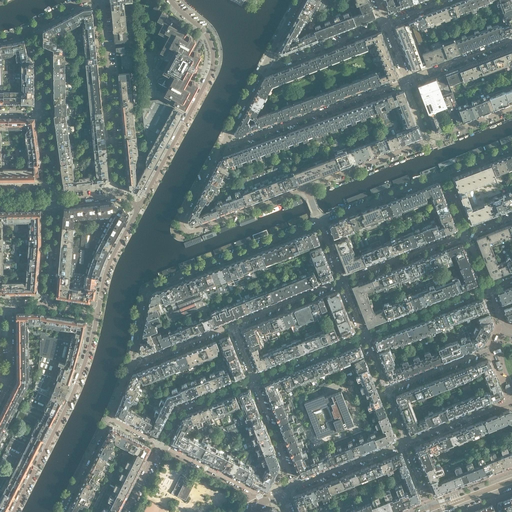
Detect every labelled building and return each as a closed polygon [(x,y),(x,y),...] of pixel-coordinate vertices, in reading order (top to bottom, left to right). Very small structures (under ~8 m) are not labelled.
[(124,8),(122,0),(118,0),(117,0),(111,0),(112,9),(124,8)] [(319,0),(305,0),(303,5),(318,13),(322,8),(325,3),(323,2),(319,0)] [(375,18),(368,0),(358,4),(362,13),(352,17),(355,25),(375,18)] [(404,7),(401,0),(396,0),(397,0),(398,5),(395,6),(397,10),(404,7)] [(469,8),(465,0),(463,0),(461,1),(465,13),(468,12),(467,9),(469,8)] [(475,9),(471,0),(465,0),(469,8),(472,7),(473,10),(475,9)] [(511,2),(511,0),(505,0),(497,3),(496,4),(497,6),(499,5),(503,16),(499,18),(495,19),(498,25),(498,26),(502,37),(506,35),(511,33),(511,2)] [(465,13),(461,1),(456,3),(460,12),(462,11),(463,13),(465,13)] [(460,12),(456,3),(451,5),(456,16),(459,15),(458,12),(460,12)] [(397,10),(395,6),(395,4),(387,7),(389,13),(397,10)] [(303,5),(297,16),(305,20),(309,23),(314,18),(315,18),(318,13),(303,5)] [(456,16),(451,5),(447,6),(450,15),(453,14),(454,17),(456,16)] [(450,15),(447,6),(442,8),(446,20),(449,19),(448,16),(450,15)] [(125,20),(124,8),(112,9),(113,21),(125,20)] [(446,20),(442,8),(437,10),(441,19),(443,18),(444,21),(446,20)] [(88,13),(92,13),(92,9),(83,10),(78,13),(81,18),(85,16),(87,15),(87,14),(88,14),(88,13)] [(441,19),(437,10),(433,12),(437,24),(439,23),(438,20),(441,19)] [(186,82),(201,55),(199,54),(196,53),(194,52),(193,55),(189,52),(195,40),(194,39),(191,38),(190,37),(190,38),(189,37),(187,39),(183,37),(187,30),(186,29),(182,27),(181,26),(180,29),(175,27),(178,22),(176,22),(176,21),(173,20),(171,19),(170,21),(166,19),(168,15),(167,14),(163,12),(162,11),(157,20),(158,21),(162,23),(163,23),(158,32),(159,33),(163,35),(164,36),(166,33),(169,34),(160,51),(161,52),(159,55),(163,57),(165,54),(166,54),(163,60),(168,62),(162,72),(164,73),(165,74),(163,77),(159,79),(156,83),(158,88),(166,92),(164,94),(165,95),(165,96),(168,97),(169,97),(170,97),(171,95),(175,98),(173,102),(185,109),(198,85),(197,84),(194,82),(192,81),(191,84),(186,82)] [(355,25),(352,17),(351,14),(350,12),(345,13),(351,27),(355,25)] [(437,24),(433,12),(428,14),(431,23),(434,22),(435,24),(437,24)] [(82,20),(81,18),(78,13),(73,15),(77,24),(80,23),(80,22),(80,21),(82,20)] [(93,20),(92,13),(88,13),(88,14),(87,14),(87,15),(85,16),(81,18),(82,20),(83,20),(84,21),(93,20)] [(351,27),(345,13),(343,14),(345,19),(342,20),(346,29),(351,27)] [(431,23),(428,14),(423,15),(427,24),(429,23),(430,26),(432,25),(431,23)] [(77,24),(73,15),(67,18),(72,27),(77,24)] [(431,36),(427,24),(423,15),(418,17),(423,29),(426,38),(431,36)] [(303,23),(305,20),(297,16),(294,22),(302,26),(304,23),(303,23)] [(346,29),(342,20),(340,21),(338,16),(336,17),(336,19),(341,31),(346,29)] [(423,29),(418,17),(414,19),(417,28),(419,27),(420,30),(423,29)] [(72,27),(67,18),(62,21),(67,30),(72,27)] [(341,31),(336,19),(334,19),(335,23),(333,24),(336,33),(341,31)] [(405,27),(408,26),(412,25),(413,28),(412,28),(418,43),(422,41),(418,29),(417,28),(414,19),(411,20),(409,21),(410,21),(407,22),(404,23),(394,26),(411,70),(413,71),(421,68),(420,66),(405,27)] [(126,31),(125,20),(113,21),(114,32),(126,31)] [(67,30),(62,21),(57,24),(62,33),(67,30)] [(336,33),(333,24),(330,25),(329,21),(327,22),(332,35),(336,33)] [(301,29),(302,26),(294,22),(291,28),(298,31),(299,32),(300,28),(301,29)] [(332,35),(327,22),(324,23),(326,26),(323,27),(327,37),(332,35)] [(62,33),(57,24),(51,27),(56,35),(58,35),(62,33)] [(327,37),(323,27),(321,28),(320,25),(317,26),(322,39),(327,37)] [(497,39),(493,27),(491,28),(490,25),(486,27),(487,29),(485,30),(489,42),(494,40),(497,39)] [(502,37),(498,26),(498,25),(493,27),(497,39),(502,37)] [(322,39),(317,26),(315,27),(316,30),(314,31),(314,32),(317,40),(322,39)] [(56,35),(51,27),(43,31),(43,32),(43,36),(54,36),(56,35)] [(296,35),(298,31),(291,28),(288,33),(296,38),(299,36),(296,35)] [(485,43),(480,32),(478,32),(478,30),(473,32),(474,34),(472,35),(476,46),(485,43)] [(489,42),(485,30),(480,32),(485,43),(489,42)] [(128,41),(127,31),(126,31),(114,32),(115,43),(128,41)] [(317,40),(314,32),(311,33),(310,32),(308,33),(312,43),(317,40)] [(383,37),(381,32),(372,35),(373,38),(374,40),(383,37)] [(294,40),(296,38),(288,33),(284,41),(290,44),(290,43),(290,42),(292,39),(294,40)] [(312,43),(308,33),(306,34),(306,35),(302,36),(303,37),(306,45),(312,43)] [(371,39),(373,38),(372,35),(364,38),(366,43),(372,41),(371,39)] [(472,48),(468,36),(466,37),(465,35),(461,36),(462,39),(460,39),(464,51),(472,48)] [(476,46),(472,35),(468,36),(472,48),(476,46)] [(306,45),(303,37),(299,38),(299,36),(296,38),(300,47),(306,45)] [(375,46),(385,42),(383,37),(374,40),(373,41),(372,42),(370,43),(371,47),(375,46)] [(300,47),(296,38),(294,40),(295,42),(291,44),(290,43),(290,44),(292,50),(300,47)] [(369,52),(366,43),(364,38),(354,42),(358,51),(360,56),(369,52)] [(464,51),(460,39),(455,41),(453,42),(452,40),(448,41),(449,44),(443,46),(447,58),(452,56),(454,55),(460,53),(464,51)] [(25,47),(24,41),(12,43),(13,50),(25,48),(25,47)] [(292,50),(290,44),(284,41),(279,50),(282,54),(292,50)] [(358,51),(354,42),(349,45),(352,54),(358,51)] [(386,47),(385,42),(375,46),(377,50),(386,47)] [(135,69),(133,48),(127,49),(126,45),(123,46),(116,47),(116,54),(120,54),(122,70),(135,69)] [(352,54),(349,45),(343,47),(346,56),(352,54)] [(447,58),(443,46),(423,54),(426,63),(427,63),(427,65),(447,58)] [(346,56),(343,47),(337,49),(341,58),(346,56)] [(388,52),(386,47),(377,50),(379,55),(388,52)] [(25,49),(25,48),(13,50),(14,52),(16,52),(17,56),(27,54),(27,53),(26,52),(26,51),(26,50),(26,49),(25,49)] [(341,58),(337,49),(331,52),(335,61),(341,58)] [(511,69),(507,59),(511,57),(511,49),(459,69),(459,70),(459,69),(463,79),(482,72),(483,75),(504,67),(505,70),(510,68),(510,69),(511,69)] [(335,61),(331,52),(326,54),(329,63),(335,61)] [(390,56),(388,52),(379,55),(381,60),(390,56)] [(329,63),(326,54),(320,56),(323,65),(329,63)] [(323,65),(320,56),(308,60),(308,61),(312,70),(323,65)] [(392,61),(390,56),(381,60),(382,65),(392,61)] [(34,67),(33,61),(31,59),(22,60),(23,67),(34,67)] [(312,70),(308,61),(302,63),(306,72),(312,70)] [(394,66),(392,61),(382,65),(384,70),(394,66)] [(306,72),(302,63),(297,65),(300,74),(306,72)] [(300,74),(297,65),(291,67),(294,76),(300,74)] [(396,71),(394,66),(384,70),(386,75),(387,75),(387,74),(396,71)] [(294,76),(291,67),(285,70),(289,79),(294,76)] [(289,79),(285,70),(279,72),(283,81),(289,79)] [(461,80),(458,70),(445,74),(449,84),(454,82),(454,84),(457,83),(457,81),(461,80)] [(398,76),(396,71),(387,74),(387,75),(388,77),(389,80),(398,76)] [(283,81),(279,72),(274,74),(277,83),(283,81)] [(381,83),(379,78),(377,73),(368,77),(371,86),(381,83)] [(277,83),(274,74),(273,74),(267,76),(269,80),(269,83),(271,86),(277,83)] [(458,107),(455,100),(454,97),(451,89),(449,84),(445,74),(417,85),(426,107),(435,132),(440,130),(443,128),(439,118),(436,120),(433,111),(446,106),(448,112),(458,108),(458,107)] [(271,86),(269,83),(269,80),(267,76),(264,77),(261,84),(269,89),(271,86)] [(371,86),(368,77),(362,79),(365,88),(371,86)] [(365,88),(362,79),(356,81),(359,90),(365,88)] [(359,90),(356,81),(350,83),(353,92),(359,90)] [(353,92),(350,83),(344,85),(348,95),(353,92)] [(267,94),(269,89),(261,84),(258,90),(267,94)] [(348,95),(344,85),(338,88),(342,97),(348,95)] [(342,97),(338,88),(332,90),(336,99),(342,97)] [(509,103),(504,89),(500,90),(505,104),(509,103)] [(259,108),(267,94),(258,90),(255,95),(253,98),(250,104),(259,108)] [(336,99),(332,90),(321,94),(324,103),(324,104),(336,99)] [(505,104),(500,90),(496,92),(502,106),(505,104)] [(408,103),(403,91),(395,94),(395,95),(393,96),(396,104),(397,107),(408,103)] [(502,106),(496,92),(488,95),(494,109),(502,106)] [(324,103),(321,94),(315,96),(318,105),(324,103)] [(396,104),(393,96),(392,95),(386,97),(390,106),(396,104)] [(494,109),(488,95),(486,95),(487,98),(486,99),(490,110),(494,109)] [(318,105),(315,96),(309,98),(313,107),(318,105)] [(490,110),(486,99),(485,96),(477,99),(478,102),(482,113),(490,110)] [(388,110),(387,108),(390,106),(386,97),(379,99),(389,123),(391,122),(394,120),(392,115),(388,116),(386,111),(388,110)] [(313,107),(309,98),(298,103),(301,112),(313,108),(313,107)] [(166,146),(183,112),(159,99),(141,101),(141,102),(142,104),(142,106),(143,115),(143,117),(143,119),(144,127),(144,129),(144,131),(144,136),(145,138),(146,148),(150,150),(151,149),(151,150),(156,141),(166,146)] [(389,123),(379,99),(373,102),(377,111),(378,111),(383,125),(386,123),(389,123)] [(478,102),(476,103),(475,100),(473,101),(479,115),(482,113),(478,102)] [(479,115),(473,101),(471,101),(472,104),(470,105),(475,116),(479,115)] [(377,111),(373,102),(368,103),(373,116),(375,115),(374,112),(377,111)] [(301,112),(298,103),(292,105),(295,114),(301,112)] [(373,116),(368,103),(364,105),(367,115),(370,114),(371,117),(373,116)] [(410,108),(408,103),(397,107),(399,112),(410,108)] [(475,116),(470,105),(468,106),(467,103),(465,104),(471,118),(475,116)] [(256,114),(259,108),(250,104),(248,109),(256,114)] [(465,104),(458,107),(458,108),(462,118),(463,121),(471,118),(465,104)] [(295,114),(292,105),(286,107),(289,116),(295,114)] [(367,115),(364,105),(359,107),(363,120),(366,119),(365,116),(367,115)] [(289,116),(286,107),(274,111),(278,120),(278,121),(290,116),(289,116)] [(363,120),(359,107),(354,109),(357,118),(360,117),(361,120),(363,120)] [(412,113),(410,108),(399,112),(401,117),(412,113)] [(462,118),(458,108),(448,112),(450,116),(451,118),(453,117),(455,118),(457,123),(463,121),(462,118)] [(255,116),(256,114),(248,109),(247,109),(245,112),(246,112),(243,118),(248,121),(250,117),(252,118),(252,117),(255,116)] [(357,118),(354,109),(349,110),(354,123),(356,122),(355,119),(357,118)] [(354,123),(349,110),(344,112),(348,122),(350,121),(351,124),(354,123)] [(278,120),(274,111),(269,113),(272,122),(278,120)] [(348,122),(344,112),(340,114),(344,127),(347,126),(346,123),(348,122)] [(65,118),(65,115),(65,113),(54,113),(54,115),(54,117),(55,121),(65,120),(65,118)] [(272,122),(269,113),(263,115),(266,124),(272,122)] [(414,118),(412,113),(401,117),(402,122),(414,118)] [(344,127),(340,114),(335,116),(338,125),(341,124),(342,127),(344,127)] [(266,124),(263,115),(257,117),(257,118),(260,127),(266,124)] [(260,127),(257,118),(257,117),(255,116),(252,117),(252,118),(254,119),(255,122),(250,124),(252,130),(260,127)] [(338,125),(335,116),(330,117),(335,130),(337,129),(336,126),(338,125)] [(335,130),(330,117),(325,119),(329,129),(331,128),(332,131),(335,130)] [(36,129),(34,119),(34,118),(30,118),(27,118),(28,128),(26,128),(27,130),(36,129)] [(252,130),(250,124),(248,121),(243,118),(239,124),(245,127),(246,132),(252,130)] [(416,123),(414,118),(402,122),(405,128),(405,127),(412,125),(416,123)] [(329,129),(325,119),(320,121),(325,134),(327,133),(326,130),(329,129)] [(405,143),(400,129),(396,120),(394,120),(391,122),(400,145),(405,143)] [(325,134),(320,121),(316,123),(319,132),(322,131),(323,135),(325,134)] [(391,122),(389,123),(386,123),(395,147),(400,145),(391,122)] [(321,144),(317,133),(319,132),(316,123),(311,125),(315,137),(319,149),(324,147),(323,144),(321,144)] [(395,147),(386,123),(383,125),(381,125),(382,128),(386,137),(390,149),(395,147)] [(421,136),(416,123),(412,125),(413,128),(412,129),(416,139),(420,137),(421,136)] [(245,127),(239,124),(234,134),(236,136),(247,132),(246,132),(245,127)] [(315,137),(311,125),(306,126),(310,136),(312,135),(313,138),(315,137)] [(310,136),(306,126),(301,128),(306,141),(308,140),(307,137),(310,136)] [(410,141),(406,131),(405,127),(405,128),(400,129),(405,143),(410,141)] [(306,141),(301,128),(296,130),(300,139),(302,139),(303,142),(306,141)] [(416,139),(412,129),(406,131),(410,141),(416,139)] [(300,139),(296,130),(292,132),(296,144),(299,143),(298,140),(300,139)] [(296,144),(292,132),(287,133),(290,143),(293,142),(294,145),(296,144)] [(290,143),(287,133),(282,135),(287,148),(289,147),(288,144),(290,143)] [(511,140),(511,134),(499,139),(501,145),(511,140)] [(287,148),(282,135),(277,137),(281,146),(283,146),(284,149),(287,148)] [(135,143),(135,139),(145,138),(144,136),(135,137),(125,138),(125,144),(135,143)] [(281,146),(277,137),(273,139),(277,151),(280,150),(279,147),(281,146)] [(390,149),(386,137),(381,139),(385,151),(390,149)] [(277,151),(273,139),(268,140),(272,150),(274,149),(275,152),(277,151)] [(385,151),(381,139),(376,140),(381,153),(385,151)] [(272,150),(268,140),(263,142),(268,155),(270,154),(269,151),(272,150)] [(381,153),(376,140),(371,142),(376,155),(381,153)] [(159,157),(166,146),(156,141),(151,150),(151,149),(150,150),(149,152),(159,157)] [(351,164),(346,152),(345,148),(343,149),(340,141),(337,143),(340,150),(346,166),(351,164)] [(483,147),(485,151),(499,145),(497,141),(483,147)] [(268,155),(263,142),(259,144),(262,153),(265,152),(266,155),(268,155)] [(376,155),(371,142),(366,144),(371,157),(376,155)] [(346,166),(340,150),(337,143),(335,143),(338,151),(334,152),(335,156),(340,168),(346,166)] [(262,153),(259,144),(254,145),(259,158),(261,157),(260,154),(262,153)] [(371,157),(366,144),(361,146),(366,158),(371,157)] [(259,158),(254,145),(249,147),(253,157),(255,156),(256,159),(259,158)] [(366,158),(361,146),(356,148),(361,160),(366,158)] [(467,152),(469,157),(483,151),(481,146),(467,152)] [(253,157),(249,147),(245,149),(249,161),(252,161),(250,158),(253,157)] [(361,160),(356,148),(351,150),(356,162),(361,160)] [(249,161),(245,149),(240,151),(243,160),(246,159),(247,162),(249,161)] [(356,162),(351,150),(346,152),(351,164),(356,162)] [(243,160),(240,151),(235,152),(240,165),(242,164),(241,161),(243,160)] [(153,168),(159,157),(149,152),(148,154),(149,154),(146,160),(146,162),(146,163),(146,165),(147,165),(153,168)] [(240,165),(235,152),(231,154),(234,164),(236,163),(238,166),(240,165)] [(234,164),(231,154),(226,156),(229,163),(229,165),(231,165),(232,167),(235,166),(234,164)] [(229,163),(226,156),(221,158),(218,163),(225,166),(226,164),(229,163)] [(340,168),(335,156),(328,159),(330,164),(328,165),(330,172),(340,168)] [(330,172),(328,165),(330,164),(328,159),(327,157),(300,168),(301,170),(303,175),(305,174),(307,181),(318,177),(318,176),(320,175),(320,176),(330,172)] [(439,166),(439,167),(440,167),(441,167),(454,162),(455,162),(456,161),(457,160),(457,159),(456,159),(456,158),(455,158),(454,158),(453,158),(453,159),(440,164),(439,164),(439,165),(439,166)] [(508,168),(504,158),(499,159),(503,170),(508,168)] [(503,170),(499,159),(494,161),(499,172),(503,170)] [(499,172),(494,161),(490,163),(494,174),(499,172)] [(135,166),(135,162),(127,162),(128,170),(135,170),(135,167),(135,166)] [(38,179),(38,170),(40,170),(40,166),(40,165),(34,165),(34,169),(27,169),(27,168),(21,168),(21,166),(19,166),(19,163),(11,163),(11,166),(9,166),(9,169),(3,169),(3,170),(0,169),(0,180),(34,181),(35,181),(35,180),(38,180),(38,179)] [(227,168),(225,166),(218,163),(216,167),(227,174),(229,172),(226,170),(227,168)] [(502,196),(501,192),(494,174),(490,163),(452,177),(470,224),(492,215),(489,207),(491,206),(489,201),(494,199),(493,197),(497,195),(498,198),(502,196)] [(285,176),(282,167),(281,164),(278,165),(279,169),(275,171),(278,178),(282,190),(290,187),(285,176)] [(149,176),(153,168),(147,165),(143,173),(149,176)] [(419,174),(419,175),(420,176),(421,176),(434,171),(435,170),(436,169),(437,168),(437,167),(436,167),(435,166),(434,166),(434,167),(433,167),(432,167),(420,172),(419,173),(419,174)] [(227,174),(216,167),(213,171),(222,176),(223,174),(226,176),(227,174)] [(136,177),(135,170),(128,170),(129,180),(135,180),(136,180),(136,177)] [(270,181),(267,174),(265,170),(263,171),(264,174),(263,174),(263,175),(267,185),(271,195),(274,193),(270,181)] [(307,181),(305,174),(303,175),(301,170),(293,173),(298,184),(307,181)] [(221,179),(222,176),(213,171),(211,176),(223,182),(224,180),(221,179)] [(144,186),(149,176),(143,173),(141,176),(140,176),(139,179),(136,177),(136,180),(135,180),(136,181),(137,182),(137,183),(144,186)] [(294,186),(290,175),(288,176),(287,175),(285,176),(290,187),(294,186)] [(410,179),(408,175),(392,181),(394,186),(410,179)] [(223,182),(211,176),(208,181),(209,181),(217,185),(219,183),(221,185),(223,182)] [(85,186),(84,178),(79,179),(79,180),(77,180),(77,181),(77,187),(85,186)] [(140,193),(144,186),(137,183),(137,182),(136,181),(135,180),(129,180),(130,190),(137,194),(140,193)] [(279,192),(274,181),(273,182),(272,180),(270,181),(274,193),(279,192)] [(216,188),(217,185),(209,181),(206,185),(218,191),(219,189),(216,188)] [(431,193),(441,189),(441,188),(440,187),(439,184),(438,183),(437,183),(435,184),(434,184),(434,185),(433,185),(431,186),(429,187),(428,187),(422,189),(425,196),(431,194),(431,193)] [(271,195),(267,185),(265,185),(264,184),(262,184),(267,196),(271,195)] [(388,184),(371,191),(371,192),(371,193),(371,194),(372,194),(372,195),(390,188),(388,184)] [(218,191),(206,185),(204,190),(212,194),(214,192),(216,194),(218,191)] [(263,198),(259,188),(257,188),(256,187),(254,187),(259,200),(263,198)] [(425,196),(422,189),(418,191),(422,201),(426,199),(425,196)] [(443,194),(441,189),(431,193),(431,194),(433,198),(443,194)] [(511,196),(511,194),(510,192),(509,189),(501,192),(502,196),(508,210),(511,208),(511,196)] [(214,195),(212,194),(204,190),(201,194),(210,199),(211,197),(213,198),(214,195)] [(247,204),(243,194),(241,190),(237,191),(242,206),(247,204)] [(255,201),(251,191),(249,191),(248,190),(246,191),(251,203),(255,201)] [(242,206),(237,191),(234,192),(236,197),(232,199),(230,194),(228,195),(228,197),(233,209),(242,206)] [(422,201),(418,191),(413,193),(417,203),(422,201)] [(346,199),(348,203),(367,196),(366,192),(346,199)] [(417,203),(413,193),(408,195),(412,205),(417,203)] [(208,203),(210,199),(201,194),(197,201),(203,204),(205,201),(208,203)] [(445,199),(444,197),(443,194),(433,198),(432,198),(434,203),(445,199)] [(412,205),(408,195),(403,196),(407,207),(412,205)] [(508,210),(502,196),(498,198),(497,195),(493,197),(494,199),(489,201),(491,206),(489,207),(492,215),(492,216),(508,210)] [(407,207),(403,196),(399,198),(403,208),(406,207),(406,209),(403,210),(406,217),(411,215),(407,207)] [(233,209),(228,197),(226,198),(227,201),(225,201),(228,211),(233,209)] [(403,208),(399,198),(394,200),(399,213),(401,212),(400,209),(403,208)] [(224,213),(219,201),(217,201),(216,199),(214,202),(215,205),(219,215),(224,213)] [(304,204),(302,199),(283,207),(285,211),(304,204)] [(447,204),(445,199),(434,203),(436,208),(447,204)] [(228,211),(225,201),(222,202),(221,200),(219,201),(224,213),(228,211)] [(399,213),(394,200),(389,202),(393,212),(395,211),(396,214),(399,213)] [(199,213),(203,204),(197,201),(193,209),(194,209),(197,214),(199,213)] [(393,212),(389,202),(384,204),(389,217),(392,216),(391,213),(393,212)] [(129,213),(128,212),(112,203),(111,203),(111,204),(110,204),(111,214),(110,215),(124,223),(125,220),(126,218),(129,213)] [(102,232),(105,226),(110,215),(111,214),(110,204),(98,205),(99,216),(100,225),(98,229),(102,232)] [(389,217),(384,204),(379,206),(383,216),(386,215),(387,218),(389,217)] [(436,213),(437,213),(449,208),(448,206),(447,206),(447,204),(436,208),(433,209),(433,211),(435,210),(436,213)] [(219,215),(215,205),(212,207),(213,210),(209,212),(212,218),(219,215)] [(374,219),(383,215),(379,206),(349,218),(353,229),(364,225),(366,228),(376,224),(374,219)] [(276,208),(260,214),(259,214),(258,215),(258,216),(258,217),(259,218),(260,218),(261,218),(277,212),(278,211),(279,211),(279,210),(280,210),(280,209),(281,209),(282,208),(281,208),(280,207),(279,207),(278,207),(277,207),(277,208),(276,208)] [(450,213),(449,208),(437,213),(439,218),(445,215),(450,213)] [(202,219),(199,216),(197,214),(194,209),(193,209),(190,214),(198,223),(203,221),(202,219)] [(41,219),(40,210),(32,210),(32,221),(32,222),(34,222),(34,220),(36,220),(36,219),(41,219)] [(212,218),(209,212),(199,216),(202,219),(203,221),(212,218)] [(452,218),(450,213),(445,215),(439,218),(441,222),(442,222),(452,218)] [(198,223),(190,214),(188,218),(188,221),(191,225),(194,225),(198,223)] [(307,214),(287,221),(289,226),(309,219),(307,214)] [(118,233),(124,223),(110,215),(105,226),(118,233)] [(256,221),(254,216),(239,222),(241,227),(256,221)] [(354,230),(353,229),(349,218),(334,223),(340,239),(347,236),(348,236),(346,233),(350,232),(350,231),(354,230)] [(454,222),(452,218),(442,222),(443,226),(444,227),(454,222)] [(41,227),(41,219),(36,219),(36,220),(34,220),(34,222),(32,222),(31,223),(31,227),(41,227)] [(456,228),(454,222),(444,227),(443,226),(443,227),(446,234),(456,230),(456,228)] [(237,227),(236,223),(219,230),(221,233),(237,227)] [(269,229),(271,233),(288,227),(286,223),(269,229)] [(340,239),(334,223),(330,225),(329,227),(332,234),(333,236),(335,241),(340,239)] [(440,236),(437,229),(437,227),(436,225),(431,226),(435,237),(440,236)] [(511,235),(511,234),(509,226),(508,226),(508,225),(495,231),(499,241),(511,235)] [(112,244),(118,233),(105,226),(102,232),(99,237),(112,244)] [(435,237),(431,226),(427,228),(431,239),(435,237)] [(446,234),(443,227),(439,228),(438,226),(437,227),(437,229),(440,236),(446,234)] [(88,261),(93,249),(96,243),(92,241),(98,229),(80,228),(78,246),(80,247),(80,253),(79,259),(78,275),(83,276),(88,261)] [(426,241),(422,230),(419,231),(418,228),(416,229),(421,243),(426,241)] [(431,239),(427,228),(422,230),(426,241),(431,239)] [(421,243),(416,229),(412,231),(413,232),(417,244),(421,243)] [(268,234),(266,230),(252,235),(254,240),(268,234)] [(217,236),(215,231),(201,236),(203,241),(217,236)] [(321,246),(315,232),(314,231),(310,233),(309,233),(313,244),(315,248),(321,246)] [(499,241),(495,231),(476,238),(481,251),(490,248),(489,246),(495,243),(499,241)] [(417,244),(413,232),(407,234),(412,246),(417,244)] [(313,244),(309,233),(307,234),(304,235),(308,246),(313,244)] [(379,239),(377,233),(367,237),(369,243),(379,239)] [(412,246),(407,234),(402,236),(407,248),(412,246)] [(308,246),(304,235),(303,235),(301,236),(299,237),(303,248),(308,246)] [(347,236),(340,239),(335,241),(340,254),(352,250),(347,236)] [(407,248),(402,236),(396,238),(401,251),(407,248)] [(109,249),(112,244),(99,237),(96,243),(93,249),(107,255),(107,254),(108,252),(109,249)] [(203,242),(201,237),(183,243),(185,248),(203,242)] [(234,243),(236,247),(251,241),(249,237),(234,243)] [(304,250),(303,248),(299,237),(297,238),(294,239),(299,251),(304,250)] [(401,251),(396,238),(391,240),(392,242),(396,253),(401,251)] [(303,262),(299,251),(294,239),(288,241),(295,257),(297,264),(298,263),(300,267),(302,266),(301,262),(303,262)] [(295,257),(288,241),(277,245),(283,262),(286,268),(284,269),(284,271),(289,269),(289,267),(291,266),(289,260),(295,257)] [(386,256),(382,245),(380,241),(370,244),(371,247),(376,260),(386,256)] [(396,253),(392,242),(387,243),(391,254),(396,253)] [(233,248),(231,243),(213,250),(215,255),(233,248)] [(391,254),(387,243),(382,245),(386,256),(391,254)] [(453,253),(464,249),(462,244),(461,244),(447,249),(449,255),(450,255),(453,253)] [(72,264),(72,258),(70,258),(70,252),(71,246),(61,245),(58,276),(68,277),(73,277),(74,264),(72,264)] [(283,262),(277,245),(271,248),(278,264),(283,262)] [(323,251),(321,246),(315,248),(309,251),(311,256),(323,251)] [(371,247),(366,249),(371,262),(376,260),(371,247)] [(497,261),(491,247),(490,248),(481,251),(486,265),(495,262),(497,261)] [(278,264),(271,248),(266,250),(272,266),(273,269),(276,268),(274,265),(278,264)] [(103,263),(106,257),(107,255),(93,249),(88,261),(102,266),(103,263)] [(371,262),(366,249),(361,251),(362,253),(361,253),(362,254),(366,264),(371,262)] [(453,263),(450,255),(449,255),(447,249),(443,250),(448,264),(453,263)] [(466,254),(464,249),(453,253),(455,258),(466,254)] [(272,266),(266,250),(260,252),(265,263),(267,268),(272,266)] [(366,264),(362,254),(354,258),(353,257),(354,257),(351,250),(352,250),(340,254),(345,268),(347,272),(350,271),(366,265),(366,264)] [(448,264),(443,250),(439,252),(443,263),(446,262),(447,265),(448,264)] [(324,256),(323,251),(311,256),(313,261),(324,256)] [(212,256),(210,252),(197,257),(199,261),(212,256)] [(265,263),(260,252),(255,254),(259,265),(265,263)] [(443,263),(439,252),(434,254),(438,265),(443,263)] [(259,265),(255,254),(249,256),(257,276),(260,275),(257,266),(259,265)] [(438,265),(434,254),(429,256),(433,267),(438,265)] [(468,259),(466,254),(455,258),(457,263),(468,259)] [(257,276),(249,256),(243,258),(251,278),(257,276)] [(326,261),(324,256),(313,261),(315,266),(326,261)] [(433,267),(429,256),(425,258),(430,271),(432,271),(431,268),(433,267)] [(194,258),(178,264),(179,268),(195,262),(194,258)] [(251,278),(243,258),(238,260),(246,281),(251,278)] [(431,275),(430,271),(425,258),(420,259),(425,270),(428,279),(432,278),(431,275)] [(425,270),(420,259),(415,261),(419,273),(425,270)] [(468,259),(457,263),(459,268),(470,263),(468,259)] [(246,281),(238,260),(232,263),(240,283),(246,281)] [(510,271),(506,260),(496,264),(495,262),(486,265),(491,278),(510,271)] [(100,272),(101,269),(102,266),(88,261),(83,276),(86,276),(97,277),(99,277),(100,272)] [(328,266),(326,261),(315,266),(317,271),(328,266)] [(419,273),(415,261),(411,263),(415,274),(419,273)] [(240,283),(232,263),(227,265),(233,282),(235,285),(240,283)] [(415,274),(411,263),(406,265),(412,279),(414,278),(413,275),(415,274)] [(472,268),(470,263),(459,268),(461,272),(472,268)] [(158,272),(159,276),(177,269),(176,265),(158,272)] [(233,282),(227,265),(221,267),(229,286),(232,285),(231,282),(233,282)] [(412,279),(406,265),(402,266),(406,278),(409,277),(410,279),(412,279)] [(330,271),(328,266),(317,271),(318,276),(330,271)] [(406,278),(402,266),(398,268),(402,279),(406,278)] [(229,286),(221,267),(216,269),(223,288),(229,286)] [(402,279),(398,268),(393,270),(399,284),(401,283),(400,280),(402,279)] [(473,273),(472,268),(461,272),(463,277),(473,273)] [(223,288),(216,269),(210,271),(219,294),(220,294),(225,292),(223,288)] [(399,284),(393,270),(389,272),(393,283),(395,282),(397,284),(399,284)] [(219,294),(210,271),(205,273),(211,290),(205,292),(208,299),(210,298),(214,296),(218,295),(219,294)] [(331,278),(332,276),(330,271),(318,276),(316,277),(318,283),(331,278)] [(316,277),(314,274),(314,272),(308,274),(313,285),(318,283),(316,277)] [(396,289),(393,283),(389,272),(384,273),(389,284),(391,291),(396,289)] [(211,290),(205,273),(199,275),(205,292),(211,290)] [(389,284),(384,273),(380,275),(385,289),(387,292),(389,291),(387,285),(389,284)] [(475,278),(473,273),(463,277),(465,282),(475,278)] [(313,285),(308,274),(306,275),(305,274),(303,275),(308,287),(313,285)] [(208,299),(199,275),(193,277),(200,294),(202,301),(206,299),(208,299)] [(308,287),(303,275),(301,276),(301,277),(299,278),(303,289),(308,287)] [(385,289),(380,275),(376,277),(380,288),(382,287),(383,290),(385,289)] [(463,290),(460,284),(461,284),(459,278),(456,279),(455,276),(453,277),(459,291),(463,290)] [(195,303),(202,301),(200,294),(193,277),(171,286),(179,307),(165,312),(170,325),(199,313),(195,303)] [(380,288),(376,277),(372,278),(376,289),(380,288)] [(459,291),(453,277),(451,278),(452,281),(450,281),(455,293),(459,291)] [(303,289),(299,278),(296,279),(296,278),(293,279),(298,291),(303,289)] [(367,293),(367,291),(375,289),(375,288),(376,290),(376,289),(372,278),(371,278),(363,282),(355,285),(352,286),(353,287),(358,301),(360,306),(370,302),(366,293),(367,293)] [(476,284),(477,283),(475,278),(465,282),(461,284),(460,284),(463,290),(469,287),(476,284)] [(298,291),(293,279),(291,280),(292,281),(289,282),(293,293),(298,291)] [(455,293),(450,281),(446,283),(450,295),(455,293)] [(293,293),(289,282),(286,283),(286,282),(284,283),(289,295),(293,293)] [(289,295),(284,283),(281,284),(282,285),(279,286),(284,297),(289,295)] [(450,295),(446,283),(441,285),(445,296),(450,295)] [(440,298),(436,287),(434,288),(433,285),(431,286),(436,300),(440,298)] [(445,296),(441,285),(436,287),(440,298),(445,296)] [(94,299),(95,294),(96,288),(84,287),(72,286),(72,288),(71,299),(90,302),(90,301),(91,301),(93,299),(93,298),(94,299)] [(165,312),(179,307),(171,286),(159,290),(162,298),(164,302),(165,305),(147,312),(146,317),(146,319),(158,315),(165,312)] [(284,297),(279,286),(277,287),(276,286),(274,287),(279,299),(284,297)] [(436,300),(431,286),(429,287),(430,289),(428,290),(432,301),(436,300)] [(71,299),(72,288),(70,288),(69,289),(68,287),(68,288),(67,289),(57,288),(56,297),(71,299)] [(279,299),(274,287),(272,288),(272,289),(270,290),(274,301),(279,299)] [(511,300),(507,288),(502,290),(506,301),(511,300)] [(162,298),(159,290),(155,292),(154,293),(153,293),(152,294),(151,295),(151,296),(150,297),(150,298),(150,299),(148,305),(158,301),(159,301),(159,299),(162,298)] [(274,301),(270,290),(267,291),(267,290),(264,291),(269,303),(274,301)] [(432,301),(428,290),(423,292),(427,303),(432,301)] [(506,301),(502,290),(498,292),(497,293),(503,309),(511,305),(511,302),(507,303),(506,301)] [(269,303),(264,291),(262,292),(262,293),(260,294),(264,305),(269,303)] [(328,301),(340,296),(339,292),(337,292),(322,298),(324,303),(329,302),(328,301)] [(427,303),(423,292),(418,294),(422,305),(427,303)] [(264,305),(260,294),(257,295),(257,294),(255,295),(260,307),(264,305)] [(417,307),(413,296),(411,297),(410,294),(408,295),(409,298),(413,309),(417,307)] [(422,305),(418,294),(413,296),(417,307),(422,305)] [(260,307),(255,295),(252,296),(253,297),(250,298),(255,309),(260,307)] [(342,301),(340,296),(328,301),(329,302),(330,306),(342,301)] [(413,309),(409,298),(407,298),(406,296),(403,297),(409,310),(413,309)] [(409,310),(403,297),(401,298),(402,300),(400,301),(405,312),(409,310)] [(255,309),(250,298),(248,299),(247,298),(245,299),(250,311),(255,309)] [(327,309),(324,303),(322,298),(317,300),(321,309),(321,310),(322,311),(327,309)] [(489,314),(483,299),(482,298),(478,300),(482,311),(484,317),(489,314)] [(205,312),(208,311),(210,310),(206,299),(202,301),(195,303),(199,313),(201,317),(206,329),(211,327),(207,316),(205,312)] [(250,311),(245,299),(243,300),(243,301),(240,302),(245,313),(250,311)] [(317,300),(311,302),(317,317),(323,315),(322,311),(321,310),(318,311),(318,310),(321,309),(317,300)] [(482,311),(478,300),(473,302),(477,313),(482,311)] [(147,312),(165,305),(164,302),(161,303),(160,304),(158,301),(148,305),(147,312)] [(344,306),(342,301),(330,306),(332,310),(344,306)] [(405,312),(400,301),(396,303),(400,314),(405,312)] [(245,313),(240,302),(238,303),(238,302),(235,303),(240,315),(245,313)] [(318,319),(317,317),(311,302),(307,304),(294,309),(290,310),(290,311),(296,325),(297,327),(302,325),(301,323),(312,318),(313,321),(318,319)] [(387,319),(383,308),(383,309),(375,313),(374,311),(373,311),(370,302),(360,306),(366,322),(368,326),(371,325),(374,324),(387,319)] [(400,314),(396,303),(395,302),(391,303),(391,304),(396,316),(400,314)] [(477,313),(473,302),(468,303),(473,315),(477,313)] [(240,315),(235,303),(233,304),(233,305),(231,306),(235,317),(240,315)] [(392,317),(386,303),(384,304),(385,307),(383,308),(387,319),(392,317)] [(396,316),(391,304),(389,305),(388,303),(386,303),(392,317),(396,316)] [(473,315),(468,303),(464,305),(468,316),(473,315)] [(235,317),(231,306),(231,305),(228,306),(228,305),(225,306),(230,319),(235,317)] [(469,319),(468,316),(464,305),(460,307),(464,318),(466,317),(467,320),(469,319)] [(511,305),(503,309),(505,314),(511,311),(511,305)] [(230,319),(225,306),(223,307),(224,308),(221,309),(226,321),(230,319)] [(346,311),(344,306),(332,310),(333,314),(332,314),(333,317),(346,311)] [(464,318),(460,307),(456,308),(454,309),(459,320),(464,318)] [(226,321),(221,309),(218,310),(218,309),(215,310),(221,323),(226,321)] [(459,320),(454,309),(453,310),(449,311),(454,322),(459,320)] [(216,325),(211,313),(210,310),(208,311),(211,316),(209,317),(208,316),(207,316),(211,327),(216,325)] [(221,323),(215,310),(213,311),(214,312),(211,313),(216,325),(221,323)] [(296,325),(290,311),(286,313),(291,325),(292,327),(296,325)] [(348,317),(346,311),(333,317),(334,319),(335,318),(337,322),(348,317)] [(454,322),(449,311),(445,313),(451,327),(453,326),(452,323),(454,322)] [(28,323),(28,313),(16,313),(16,314),(16,319),(16,320),(17,320),(25,320),(25,321),(27,324),(28,323)] [(291,325),(286,313),(281,314),(286,326),(288,325),(291,325)] [(451,327),(445,313),(441,314),(446,325),(447,325),(449,328),(451,327)] [(286,326),(281,314),(276,316),(281,329),(283,328),(283,327),(286,326)] [(446,325),(441,314),(436,316),(440,327),(446,325)] [(489,314),(484,317),(478,319),(480,324),(482,323),(491,319),(489,314)] [(157,330),(155,324),(158,323),(158,324),(161,323),(158,315),(146,319),(142,336),(143,336),(150,333),(156,331),(157,330)] [(281,329),(276,316),(271,319),(275,330),(278,328),(279,329),(281,329)] [(440,327),(436,316),(431,318),(435,329),(440,327)] [(206,329),(201,317),(199,318),(200,321),(197,322),(200,331),(206,329)] [(337,327),(338,327),(350,322),(348,317),(337,322),(333,323),(334,326),(338,325),(337,326),(337,327)] [(435,329),(431,318),(427,320),(432,334),(434,333),(433,330),(435,329)] [(275,330),(271,319),(266,321),(271,333),(273,332),(272,331),(275,330)] [(490,332),(493,325),(491,319),(482,323),(482,325),(481,327),(490,332)] [(84,332),(86,323),(85,322),(77,320),(76,329),(76,331),(76,335),(83,337),(84,332)] [(200,331),(197,322),(193,324),(192,320),(190,321),(195,333),(200,331)] [(432,334),(427,320),(423,321),(427,333),(429,332),(430,335),(432,334)] [(195,333),(190,321),(188,322),(189,325),(186,327),(189,335),(195,333)] [(271,333),(266,321),(261,323),(264,331),(265,334),(268,333),(269,333),(271,333)] [(427,333),(423,321),(418,323),(422,334),(427,333)] [(352,327),(350,322),(338,327),(340,331),(352,327)] [(264,331),(261,323),(253,326),(254,329),(256,329),(258,328),(258,330),(261,331),(262,330),(262,332),(264,331)] [(422,334),(418,323),(413,325),(417,336),(422,334)] [(189,335),(186,327),(183,328),(181,325),(179,326),(184,338),(189,335)] [(417,336),(413,325),(408,327),(412,338),(417,336)] [(173,342),(168,330),(167,326),(161,328),(163,332),(166,330),(167,334),(164,336),(168,344),(173,342)] [(184,338),(179,326),(177,327),(178,330),(175,331),(179,340),(184,338)] [(253,332),(257,330),(256,329),(254,329),(253,326),(244,330),(243,331),(245,335),(251,333),(251,332),(253,331),(253,332)] [(338,338),(336,332),(334,327),(329,329),(333,340),(338,338)] [(338,338),(353,332),(353,331),(352,327),(340,331),(336,332),(338,338)] [(412,338),(408,327),(403,329),(407,340),(412,338)] [(490,332),(481,327),(480,327),(478,330),(478,328),(476,327),(475,330),(487,337),(490,332)] [(168,344),(164,336),(162,337),(159,329),(157,330),(156,331),(157,334),(162,346),(168,344)] [(179,340),(175,331),(172,333),(170,329),(168,330),(173,342),(179,340)] [(328,342),(333,340),(329,329),(324,331),(328,342)] [(407,340),(403,329),(398,331),(402,342),(407,340)] [(258,336),(257,333),(258,332),(257,330),(253,332),(254,333),(251,334),(251,333),(245,335),(247,340),(258,336)] [(487,337),(475,330),(473,332),(475,333),(476,332),(477,333),(475,337),(478,338),(485,342),(487,337)] [(328,342),(324,331),(319,333),(324,344),(328,342)] [(406,353),(405,350),(402,342),(398,331),(394,332),(398,343),(402,354),(406,353)] [(398,343),(394,332),(389,334),(393,345),(398,343)] [(154,343),(151,336),(150,333),(143,336),(144,338),(146,338),(147,338),(149,342),(147,343),(149,347),(150,346),(150,345),(154,343)] [(324,344),(319,333),(315,334),(319,346),(324,344)] [(81,348),(83,337),(76,335),(74,334),(73,336),(72,336),(72,340),(71,346),(81,348)] [(162,346),(157,334),(151,336),(154,343),(156,349),(162,346)] [(319,346),(315,334),(310,336),(314,347),(319,346)] [(393,345),(389,334),(384,336),(388,345),(391,344),(391,346),(393,345)] [(77,360),(57,356),(59,343),(66,345),(67,339),(65,339),(62,339),(56,338),(50,337),(46,336),(40,335),(40,356),(75,367),(77,360)] [(231,341),(229,336),(216,341),(217,344),(220,343),(221,345),(231,341)] [(258,336),(247,340),(250,350),(257,347),(261,345),(260,343),(261,342),(260,338),(259,338),(258,336)] [(314,347),(310,336),(305,338),(310,349),(314,347)] [(388,345),(384,336),(379,338),(383,347),(388,345)] [(463,353),(459,344),(458,341),(451,343),(448,344),(445,337),(435,341),(438,348),(443,361),(463,353)] [(474,349),(471,341),(470,339),(466,341),(466,340),(467,339),(466,337),(463,338),(468,351),(474,349)] [(310,349),(305,338),(301,340),(305,351),(310,349)] [(383,347),(379,338),(373,340),(378,353),(382,351),(381,348),(383,347)] [(468,351),(463,338),(460,339),(461,341),(463,342),(459,344),(463,353),(468,351)] [(483,345),(485,342),(478,338),(471,341),(474,349),(483,345)] [(80,351),(81,348),(71,346),(72,340),(68,340),(67,339),(66,345),(59,343),(57,356),(77,360),(80,351)] [(305,351),(301,340),(296,342),(300,353),(305,351)] [(218,346),(217,344),(216,341),(209,343),(214,354),(217,353),(216,352),(217,351),(216,349),(219,348),(218,346)] [(233,345),(231,341),(221,345),(223,349),(233,345)] [(300,353),(296,342),(291,344),(296,355),(300,353)] [(146,353),(144,349),(149,347),(147,343),(145,344),(145,343),(143,344),(142,343),(141,344),(139,351),(142,354),(143,354),(146,353)] [(156,349),(154,343),(150,345),(150,346),(149,347),(144,349),(146,353),(156,349)] [(214,354),(209,343),(204,345),(210,360),(212,359),(211,355),(214,354)] [(296,355),(291,344),(287,345),(291,357),(296,355)] [(210,360),(204,345),(200,347),(204,358),(206,357),(208,361),(210,360)] [(235,351),(233,345),(223,349),(225,354),(235,351)] [(291,357),(287,345),(282,347),(286,358),(291,357)] [(364,358),(359,346),(353,348),(357,358),(359,357),(360,360),(364,358)] [(204,358),(200,347),(195,349),(200,364),(202,363),(201,359),(204,358)] [(259,355),(258,352),(258,351),(257,347),(250,350),(254,359),(257,358),(257,356),(259,355)] [(286,358),(282,347),(277,349),(282,360),(286,358)] [(357,358),(353,348),(348,350),(352,360),(357,358)] [(443,361),(438,348),(435,349),(436,351),(436,354),(434,355),(437,363),(443,361)] [(200,364),(195,349),(190,351),(194,362),(197,361),(198,364),(200,364)] [(282,360),(277,349),(273,351),(277,362),(282,360)] [(390,354),(388,349),(382,351),(378,353),(380,358),(390,354)] [(352,360),(348,350),(343,352),(347,363),(351,361),(350,360),(352,360)] [(194,362),(190,351),(185,353),(191,367),(193,367),(192,363),(194,362)] [(236,355),(235,351),(225,354),(227,359),(236,355)] [(277,362),(273,351),(268,353),(272,364),(277,362)] [(437,363),(434,355),(432,355),(430,354),(429,351),(426,352),(432,365),(437,363)] [(347,363),(343,352),(339,354),(343,364),(347,363)] [(432,365),(426,352),(424,353),(425,356),(425,358),(423,359),(426,368),(432,365)] [(191,367),(185,353),(180,355),(185,366),(187,365),(188,368),(191,367)] [(272,364),(268,353),(264,355),(268,366),(272,364)] [(391,353),(390,354),(380,358),(382,362),(393,358),(391,353)] [(343,364),(339,354),(334,356),(338,366),(343,364)] [(185,366),(180,355),(175,357),(181,371),(183,370),(182,367),(185,366)] [(238,360),(236,355),(227,359),(228,364),(238,360)] [(264,368),(259,357),(260,357),(259,355),(257,356),(257,358),(254,359),(258,369),(259,369),(264,368)] [(268,366),(264,355),(260,357),(259,357),(264,368),(268,366)] [(426,368),(423,359),(421,360),(419,358),(418,355),(415,357),(421,370),(426,368)] [(70,383),(75,367),(40,356),(38,371),(70,383)] [(338,367),(338,366),(334,356),(329,358),(334,369),(338,367)] [(181,371),(175,357),(171,359),(175,370),(177,369),(179,372),(181,371)] [(421,370),(415,357),(413,358),(414,360),(414,363),(412,363),(415,372),(421,370)] [(334,369),(329,358),(325,360),(329,370),(334,369)] [(366,363),(364,358),(360,360),(354,362),(356,366),(356,367),(366,363)] [(394,366),(393,364),(394,363),(393,362),(394,361),(393,358),(382,362),(385,370),(392,367),(394,366)] [(175,370),(171,359),(166,361),(168,367),(169,367),(170,369),(169,369),(170,373),(172,372),(172,371),(175,370)] [(483,368),(491,365),(489,360),(487,359),(475,364),(479,373),(481,372),(481,371),(481,370),(484,369),(483,368)] [(240,365),(238,360),(228,364),(230,369),(240,365)] [(329,370),(325,360),(320,362),(324,372),(329,370)] [(415,372),(412,363),(410,364),(408,363),(407,360),(404,361),(409,374),(415,372)] [(167,368),(168,367),(166,361),(161,363),(165,374),(168,373),(168,374),(170,373),(169,369),(168,370),(167,368)] [(409,374),(404,361),(401,362),(403,365),(402,367),(400,368),(404,376),(409,374)] [(324,372),(320,362),(315,363),(319,374),(324,372)] [(165,374),(161,363),(156,365),(158,371),(159,371),(160,373),(159,373),(161,377),(163,376),(162,375),(165,374)] [(319,374),(315,363),(310,365),(315,376),(319,374)] [(359,371),(368,367),(366,363),(356,367),(356,366),(355,367),(357,372),(359,371)] [(479,373),(475,364),(468,367),(471,375),(475,374),(476,375),(479,374),(479,373)] [(158,373),(157,371),(158,371),(156,365),(151,367),(155,378),(158,377),(159,378),(161,377),(159,373),(158,373)] [(242,370),(240,365),(230,369),(232,374),(242,370)] [(315,376),(310,365),(306,367),(310,378),(315,376)] [(494,373),(491,365),(483,368),(484,369),(485,372),(483,373),(485,377),(494,373)] [(155,378),(151,367),(146,369),(148,375),(149,375),(150,377),(149,377),(151,381),(153,380),(153,379),(155,378)] [(310,378),(306,367),(301,369),(305,380),(310,378)] [(370,373),(368,367),(359,371),(361,376),(359,375),(356,376),(357,379),(370,373)] [(394,372),(393,370),(392,367),(385,370),(387,376),(392,374),(391,373),(394,372)] [(471,375),(468,367),(459,371),(463,381),(466,380),(465,378),(472,376),(471,375)] [(404,376),(400,368),(393,370),(394,372),(395,374),(397,379),(404,376)] [(148,377),(147,375),(148,375),(146,369),(141,371),(146,382),(148,380),(149,382),(151,381),(149,377),(148,377)] [(230,377),(229,375),(227,371),(225,372),(224,369),(221,370),(226,382),(231,380),(230,377)] [(305,380),(301,369),(296,371),(300,382),(305,380)] [(226,382),(221,370),(219,370),(220,374),(218,375),(221,384),(226,382)] [(244,375),(242,370),(232,374),(233,376),(230,377),(231,380),(244,375)] [(62,403),(70,383),(38,371),(35,380),(31,389),(51,398),(62,403)] [(146,382),(141,371),(137,373),(140,381),(142,380),(143,383),(146,382)] [(300,382),(296,371),(291,373),(296,384),(300,382)] [(463,381),(459,371),(451,374),(454,383),(460,381),(460,382),(463,381)] [(221,384),(218,375),(215,376),(214,372),(212,373),(217,386),(221,384)] [(140,381),(137,373),(136,373),(132,375),(130,380),(137,384),(138,381),(140,381)] [(217,386),(212,373),(209,374),(211,378),(208,379),(212,388),(217,386)] [(296,384),(291,373),(287,375),(291,385),(296,384)] [(372,379),(370,373),(357,379),(358,381),(360,380),(362,378),(363,382),(372,379)] [(498,381),(494,373),(485,377),(486,379),(487,379),(488,381),(487,382),(488,385),(498,381)] [(397,379),(395,374),(392,375),(392,374),(387,376),(390,382),(397,379)] [(454,383),(451,374),(443,377),(447,386),(454,383)] [(291,385),(287,375),(282,376),(284,383),(286,387),(291,385)] [(212,388),(208,379),(206,379),(205,376),(203,377),(208,390),(212,388)] [(284,383),(282,376),(272,380),(275,386),(284,383)] [(208,390),(203,377),(200,378),(202,381),(199,382),(203,392),(208,390)] [(447,386),(443,377),(436,380),(440,389),(447,386)] [(28,384),(28,378),(17,378),(18,378),(18,380),(16,383),(25,388),(26,385),(27,386),(28,384)] [(374,384),(372,379),(363,382),(365,387),(363,386),(360,387),(361,390),(374,384)] [(138,387),(139,385),(137,384),(130,380),(128,385),(141,392),(142,389),(138,387)] [(203,392),(199,382),(197,383),(196,380),(193,381),(198,393),(203,392)] [(275,386),(272,380),(271,381),(265,383),(264,385),(266,389),(274,386),(275,386)] [(440,389),(436,380),(428,383),(432,392),(440,389)] [(198,393),(193,381),(191,382),(192,385),(190,386),(193,395),(198,393)] [(501,390),(498,381),(488,385),(490,389),(491,389),(492,392),(493,393),(501,390)] [(24,391),(25,388),(16,383),(13,390),(23,395),(25,391),(24,391)] [(432,392),(428,383),(421,386),(425,395),(432,392)] [(193,395),(190,386),(188,387),(186,384),(184,385),(189,397),(193,395)] [(377,390),(374,384),(361,390),(362,392),(365,391),(366,389),(368,394),(377,390)] [(141,392),(128,385),(127,390),(136,395),(137,393),(140,394),(141,392)] [(189,397),(184,385),(182,385),(183,389),(181,390),(181,391),(184,399),(189,397)] [(276,391),(274,386),(266,389),(268,395),(276,391)] [(425,395),(421,386),(413,389),(416,396),(417,398),(425,395)] [(184,399),(181,391),(177,393),(177,392),(177,391),(176,388),(174,389),(179,401),(184,399)] [(179,401),(174,389),(172,390),(173,393),(174,394),(170,395),(173,403),(179,401)] [(253,399),(251,394),(250,390),(249,389),(235,395),(239,405),(242,403),(253,399)] [(416,396),(413,389),(404,392),(406,397),(408,397),(409,398),(410,399),(416,396)] [(21,399),(23,395),(13,390),(9,396),(18,401),(20,398),(21,399)] [(135,397),(136,395),(127,390),(125,395),(137,401),(138,399),(135,397)] [(382,403),(379,397),(379,395),(377,390),(368,394),(366,395),(367,398),(369,397),(370,399),(371,401),(372,405),(370,405),(367,406),(368,408),(382,403)] [(502,396),(502,395),(503,395),(503,394),(501,390),(493,393),(492,392),(490,393),(490,392),(489,391),(487,392),(490,401),(491,400),(502,396)] [(281,396),(279,391),(277,392),(276,391),(268,395),(270,401),(281,396)] [(322,412),(319,413),(320,417),(322,420),(325,418),(326,421),(332,418),(337,430),(353,423),(341,391),(324,398),(324,395),(323,395),(327,405),(321,407),(322,412)] [(490,401),(487,392),(486,391),(483,393),(483,394),(479,395),(483,404),(490,401)] [(407,399),(406,397),(404,392),(396,396),(395,397),(397,402),(407,399)] [(483,404),(479,395),(478,393),(476,394),(476,395),(470,398),(474,407),(483,404)] [(137,401),(125,395),(122,401),(129,404),(131,404),(132,401),(136,403),(137,401)] [(173,403),(170,395),(167,397),(164,401),(163,401),(164,400),(161,399),(160,401),(171,407),(173,403)] [(239,405),(235,395),(230,397),(234,408),(239,406),(239,405)] [(322,412),(321,407),(327,405),(323,395),(304,403),(311,420),(320,417),(319,413),(322,412)] [(17,404),(18,401),(9,396),(6,403),(16,408),(18,404),(17,404)] [(51,425),(59,408),(46,403),(32,396),(29,402),(28,402),(24,413),(51,425)] [(283,402),(281,396),(270,401),(272,407),(282,403),(283,402)] [(234,408),(230,397),(225,399),(229,410),(234,408)] [(474,407),(470,398),(470,397),(467,398),(468,399),(462,401),(465,411),(474,407)] [(59,408),(62,403),(51,398),(49,401),(47,401),(46,403),(59,408)] [(229,410),(225,399),(220,401),(224,412),(229,410)] [(255,404),(253,399),(242,403),(244,408),(255,404)] [(409,405),(407,399),(397,402),(400,409),(409,405)] [(123,418),(128,409),(127,409),(129,404),(122,401),(121,404),(117,413),(118,415),(123,418)] [(171,407),(160,401),(159,404),(161,405),(162,404),(163,405),(161,408),(169,412),(171,407)] [(224,412),(220,401),(215,403),(219,414),(224,412)] [(465,411),(462,401),(455,404),(455,402),(452,404),(452,405),(456,414),(465,411)] [(14,412),(16,408),(6,403),(3,410),(12,414),(13,411),(14,412)] [(219,414),(215,403),(210,405),(214,415),(214,416),(219,414)] [(275,412),(289,407),(288,404),(284,405),(283,406),(282,403),(272,407),(273,409),(275,412)] [(384,409),(382,403),(368,408),(369,411),(372,410),(374,408),(375,412),(384,409)] [(257,408),(255,404),(244,408),(246,413),(257,408)] [(214,415),(210,405),(205,407),(207,412),(208,412),(209,414),(208,414),(211,424),(214,423),(211,416),(214,415)] [(412,411),(409,405),(400,409),(402,415),(412,411)] [(456,414),(452,405),(447,407),(447,406),(444,407),(448,418),(456,414)] [(211,424),(208,414),(206,415),(206,413),(207,412),(205,407),(200,409),(204,419),(206,418),(209,425),(211,424)] [(286,414),(285,410),(287,410),(290,409),(289,407),(275,412),(276,416),(277,418),(286,414)] [(448,418),(444,407),(441,407),(442,409),(437,411),(441,420),(445,419),(448,418)] [(166,418),(169,412),(161,408),(159,412),(158,412),(158,411),(156,410),(155,412),(166,418)] [(259,413),(257,408),(246,413),(248,417),(259,413)] [(130,422),(135,413),(128,409),(123,418),(130,422)] [(204,419),(200,409),(195,411),(197,416),(198,416),(199,418),(198,418),(201,428),(204,427),(201,420),(204,419)] [(386,414),(384,409),(375,412),(377,416),(375,416),(372,417),(373,420),(377,418),(386,414)] [(511,421),(511,410),(510,410),(509,410),(510,410),(509,409),(503,412),(504,412),(503,412),(499,413),(503,423),(506,422),(505,419),(506,419),(507,418),(507,420),(507,421),(511,422),(511,421)] [(10,417),(12,414),(3,410),(0,414),(0,416),(9,421),(11,418),(10,417)] [(51,425),(24,413),(19,410),(12,424),(16,426),(44,438),(51,425)] [(201,428),(198,418),(196,419),(196,417),(197,416),(195,411),(190,413),(194,423),(196,422),(199,429),(201,428)] [(414,417),(412,411),(402,415),(405,421),(414,417)] [(441,420),(437,411),(433,413),(432,411),(430,412),(435,423),(438,422),(441,420)] [(166,418),(155,412),(154,414),(156,415),(157,415),(155,419),(156,420),(163,423),(166,418)] [(435,423),(430,412),(428,413),(429,414),(424,416),(425,418),(428,426),(431,424),(431,425),(435,423)] [(137,425),(141,417),(142,416),(135,413),(130,422),(137,425)] [(194,423),(190,413),(184,415),(181,421),(190,426),(191,424),(194,423)] [(247,424),(246,421),(251,419),(252,422),(261,419),(260,416),(259,413),(248,417),(244,419),(226,426),(228,431),(242,426),(247,424)] [(503,423),(499,413),(493,416),(492,417),(492,416),(491,417),(495,426),(503,423)] [(279,424),(293,418),(292,416),(289,417),(288,418),(286,414),(277,418),(278,420),(279,424)] [(388,420),(386,414),(377,418),(379,422),(374,423),(375,426),(388,420)] [(142,428),(148,416),(146,415),(145,418),(145,419),(141,417),(137,425),(142,428)] [(8,425),(9,421),(0,416),(0,424),(5,427),(7,425),(8,425)] [(150,426),(152,423),(148,421),(148,420),(149,420),(150,417),(148,416),(142,428),(148,431),(150,426)] [(337,430),(332,418),(326,421),(325,418),(322,420),(320,417),(311,420),(318,438),(337,430)] [(417,423),(414,417),(405,421),(407,427),(417,423)] [(495,426),(491,417),(489,418),(489,417),(484,420),(488,429),(495,426)] [(292,430),(291,426),(289,422),(291,422),(294,421),(293,418),(279,424),(281,427),(281,429),(283,434),(284,436),(298,430),(297,428),(292,430)] [(428,426),(425,418),(418,421),(418,422),(419,424),(417,424),(419,430),(425,427),(428,426)] [(263,424),(262,421),(261,419),(252,422),(253,426),(252,426),(252,425),(248,427),(249,430),(263,424)] [(160,430),(163,423),(156,420),(153,426),(160,430)] [(391,427),(388,420),(375,426),(376,428),(381,426),(382,430),(384,429),(391,427)] [(488,429),(484,420),(477,422),(481,432),(482,437),(485,436),(483,431),(488,429)] [(193,427),(190,426),(181,421),(178,426),(185,430),(187,431),(189,427),(190,428),(192,429),(193,427)] [(481,432),(477,422),(469,425),(475,440),(478,439),(476,434),(481,432)] [(419,430),(417,424),(417,423),(407,427),(409,432),(411,433),(419,430)] [(265,430),(264,427),(263,424),(249,430),(250,432),(254,431),(254,430),(255,429),(256,433),(265,430)] [(475,440),(469,425),(462,428),(466,438),(471,436),(473,440),(475,440)] [(44,438),(16,426),(14,431),(41,445),(44,438)] [(158,434),(160,430),(153,426),(152,427),(150,426),(148,431),(156,435),(158,434)] [(177,445),(182,436),(182,435),(185,430),(178,426),(171,441),(171,442),(177,445)] [(114,437),(118,430),(112,427),(111,428),(106,436),(113,440),(114,437)] [(394,435),(391,427),(384,429),(389,441),(389,442),(395,439),(395,438),(394,435)] [(466,438),(462,428),(455,431),(461,445),(464,444),(462,440),(466,438)] [(384,429),(382,430),(383,434),(380,436),(383,444),(389,441),(384,429)] [(118,442),(123,433),(118,430),(114,437),(116,438),(115,440),(115,441),(118,442)] [(268,435),(266,432),(265,430),(256,433),(258,437),(257,437),(256,437),(253,438),(253,441),(268,435)] [(296,438),(294,434),(296,434),(299,433),(298,430),(284,436),(285,439),(286,442),(296,438)] [(32,462),(41,445),(14,431),(7,444),(8,445),(6,448),(5,449),(12,452),(19,455),(32,462)] [(461,445),(455,431),(448,434),(452,443),(457,441),(459,446),(461,445)] [(383,444),(380,436),(376,437),(374,432),(372,433),(377,446),(383,444)] [(124,445),(129,435),(123,433),(118,442),(124,445)] [(377,446),(372,433),(369,434),(371,438),(368,440),(372,449),(377,446)] [(452,443),(448,434),(441,437),(447,451),(449,450),(447,445),(452,443)] [(130,448),(135,438),(129,435),(124,445),(130,448)] [(270,441),(269,438),(268,435),(253,441),(254,443),(258,442),(258,441),(259,440),(260,444),(270,441)] [(111,448),(114,441),(114,440),(113,440),(106,436),(103,443),(111,448)] [(184,449),(189,440),(182,436),(177,445),(184,449)] [(189,452),(196,438),(194,437),(193,439),(193,441),(189,439),(189,440),(184,449),(189,452)] [(354,456),(349,443),(348,439),(347,437),(341,439),(342,442),(345,441),(347,444),(348,447),(345,449),(349,458),(354,456)] [(372,449),(368,440),(364,441),(363,437),(361,438),(366,451),(372,449)] [(447,451),(441,437),(434,440),(438,449),(442,447),(444,452),(447,451)] [(135,451),(140,441),(135,438),(130,448),(135,451)] [(195,454),(200,444),(196,442),(197,442),(199,439),(196,438),(189,452),(195,454)] [(288,447),(302,442),(301,439),(298,440),(297,442),(296,438),(286,442),(287,444),(288,447)] [(366,451),(361,438),(359,439),(360,443),(353,446),(351,442),(349,443),(354,456),(366,451)] [(438,449),(434,440),(428,442),(430,448),(431,450),(431,451),(432,451),(434,450),(435,453),(439,451),(438,449)] [(142,451),(145,444),(140,441),(135,451),(138,452),(140,450),(142,451)] [(272,446),(270,442),(270,441),(260,444),(262,448),(261,448),(257,449),(258,452),(272,446)] [(300,450),(298,445),(300,446),(303,444),(302,442),(288,447),(290,451),(291,453),(300,450)] [(430,448),(428,442),(416,447),(416,448),(415,448),(417,453),(430,448)] [(112,448),(111,448),(103,443),(100,448),(114,456),(115,453),(111,451),(112,448)] [(201,457),(207,444),(205,443),(204,445),(204,446),(200,444),(195,454),(201,457)] [(146,457),(151,448),(150,446),(145,444),(142,451),(141,454),(146,457)] [(206,460),(211,450),(207,448),(208,447),(210,445),(207,444),(201,457),(206,460)] [(274,452),(273,449),(272,446),(258,452),(259,454),(263,453),(262,452),(263,452),(265,455),(274,452)] [(349,458),(345,449),(342,450),(340,446),(338,447),(343,460),(349,458)] [(343,460),(338,447),(336,448),(338,452),(334,453),(335,454),(338,462),(343,460)] [(114,456),(100,448),(98,453),(107,458),(108,456),(113,458),(114,456)] [(212,463),(218,449),(216,448),(215,450),(215,452),(211,450),(206,460),(212,463)] [(430,458),(429,455),(427,451),(428,451),(429,451),(431,450),(430,448),(417,453),(421,464),(434,459),(433,457),(430,458)] [(509,465),(503,448),(501,449),(501,451),(501,453),(502,452),(503,453),(502,454),(502,456),(500,457),(504,467),(509,465)] [(511,464),(511,452),(509,453),(508,451),(507,452),(506,451),(508,450),(507,448),(505,448),(503,448),(509,465),(511,464)] [(32,462),(19,455),(16,460),(10,457),(12,452),(5,449),(4,451),(3,454),(0,459),(0,460),(7,464),(13,467),(26,474),(32,462)] [(217,466),(222,455),(218,453),(219,453),(221,450),(218,449),(212,463),(217,466)] [(293,459),(306,453),(305,451),(302,452),(302,453),(300,450),(291,453),(291,455),(292,455),(293,459)] [(338,462),(335,454),(330,456),(331,453),(329,450),(327,452),(332,465),(338,462)] [(223,468),(229,455),(227,454),(224,452),(222,455),(217,466),(223,468)] [(276,457),(274,452),(265,455),(266,459),(265,459),(261,460),(262,463),(276,457)] [(332,465),(327,452),(324,453),(325,456),(327,457),(323,459),(326,467),(332,465)] [(504,467),(500,457),(497,458),(496,456),(495,456),(495,455),(496,455),(495,453),(493,452),(491,453),(498,470),(504,467)] [(106,461),(107,458),(98,453),(95,459),(109,466),(110,463),(106,461)] [(143,464),(146,457),(141,454),(140,453),(138,453),(135,459),(143,464)] [(303,462),(301,457),(303,458),(308,456),(307,453),(306,453),(293,459),(295,465),(303,462)] [(405,461),(402,454),(400,453),(392,457),(395,465),(398,464),(405,461)] [(498,470),(491,453),(489,453),(489,455),(490,457),(491,457),(491,458),(490,458),(491,460),(488,461),(492,472),(498,470)] [(228,471),(233,461),(229,459),(231,458),(232,456),(229,455),(223,468),(228,471)] [(326,467),(323,459),(318,461),(319,458),(317,455),(315,456),(320,469),(326,467)] [(320,469),(315,456),(312,457),(313,460),(315,462),(311,464),(311,465),(312,466),(315,472),(320,469)] [(278,463),(276,457),(262,463),(263,465),(267,464),(268,462),(269,466),(278,463)] [(396,466),(395,465),(392,457),(386,459),(391,474),(394,473),(393,469),(392,469),(391,468),(396,466)] [(486,474),(480,457),(477,458),(476,460),(477,462),(478,461),(479,462),(478,463),(479,466),(477,467),(480,476),(486,474)] [(492,472),(488,461),(485,463),(484,460),(483,461),(483,460),(484,459),(483,458),(481,457),(480,457),(486,474),(492,472)] [(109,466),(95,459),(92,464),(102,468),(103,466),(108,468),(109,466)] [(140,470),(143,464),(135,459),(133,463),(131,462),(128,460),(127,463),(140,470)] [(234,474),(240,460),(238,459),(237,462),(237,463),(233,461),(228,471),(234,474)] [(391,474),(386,459),(379,462),(383,471),(386,470),(386,469),(388,475),(391,474)] [(433,466),(432,462),(435,461),(434,459),(421,464),(424,469),(433,466)] [(463,483),(457,466),(454,459),(448,461),(448,462),(450,466),(452,472),(438,478),(428,482),(433,493),(435,494),(463,483)] [(239,477),(244,467),(240,465),(242,464),(243,462),(240,460),(234,474),(239,477)] [(409,472),(405,461),(398,464),(398,465),(402,475),(403,474),(409,472)] [(480,476),(477,467),(474,468),(473,465),(472,465),(471,464),(472,464),(472,462),(469,461),(468,462),(475,479),(480,476)] [(298,471),(310,466),(309,464),(306,465),(305,466),(303,462),(295,465),(298,471)] [(383,471),(379,462),(372,465),(376,474),(383,471)] [(475,479),(468,462),(466,463),(465,464),(466,466),(467,466),(468,467),(466,467),(468,470),(465,471),(469,481),(475,479)] [(140,470),(127,463),(126,466),(129,467),(131,467),(129,471),(137,475),(140,470)] [(275,474),(279,467),(280,466),(279,465),(278,463),(269,466),(270,468),(268,471),(275,474)] [(101,470),(102,468),(92,464),(90,468),(104,475),(105,473),(101,470)] [(245,480),(252,466),(249,465),(248,467),(248,469),(244,467),(239,477),(245,480)] [(250,482),(255,473),(253,473),(252,473),(255,467),(252,465),(252,466),(245,480),(250,482)] [(315,472),(312,466),(311,465),(310,466),(298,471),(300,476),(301,477),(315,472)] [(376,474),(372,465),(364,468),(368,477),(376,474)] [(439,474),(438,472),(439,472),(440,473),(442,472),(443,470),(442,467),(440,466),(438,467),(438,468),(437,469),(436,468),(434,468),(433,466),(424,469),(428,482),(438,478),(436,475),(439,474)] [(469,481),(465,471),(462,472),(461,469),(460,470),(460,469),(461,468),(460,467),(458,466),(457,466),(463,483),(469,481)] [(0,511),(1,511),(6,511),(20,487),(26,474),(13,467),(1,490),(0,489),(0,511)] [(104,475),(90,468),(87,473),(97,478),(98,476),(103,478),(104,475)] [(368,477),(364,468),(357,471),(361,480),(368,477)] [(272,482),(275,474),(268,471),(265,469),(264,471),(265,472),(263,477),(264,478),(272,482)] [(134,481),(137,475),(129,471),(127,475),(125,473),(122,472),(121,475),(134,481)] [(361,480),(357,471),(349,474),(353,483),(361,480)] [(412,482),(409,472),(403,474),(407,484),(412,482)] [(96,481),(97,478),(87,473),(85,478),(99,485),(100,483),(96,481)] [(262,481),(262,479),(258,477),(259,475),(255,473),(250,482),(259,487),(262,481)] [(353,483),(349,474),(342,477),(345,486),(353,483)] [(134,481),(121,475),(120,477),(123,478),(125,479),(123,483),(131,487),(134,481)] [(186,500),(194,483),(180,476),(173,491),(172,490),(171,493),(174,494),(186,500)] [(345,486),(342,477),(334,480),(338,489),(345,486)] [(99,485),(85,478),(83,483),(92,488),(93,485),(96,486),(95,487),(98,488),(99,485)] [(268,490),(272,482),(264,478),(262,481),(259,487),(266,490),(268,490)] [(338,489),(334,480),(326,483),(330,492),(338,489)] [(416,491),(412,482),(407,484),(411,493),(416,491)] [(91,490),(92,488),(83,483),(80,488),(94,495),(96,492),(93,491),(93,492),(91,490)] [(128,493),(131,487),(123,483),(121,486),(120,485),(117,483),(115,486),(128,493)] [(330,492),(326,483),(322,485),(321,485),(320,485),(326,500),(329,498),(327,493),(330,492)] [(411,504),(407,494),(406,491),(403,493),(402,491),(403,490),(400,484),(397,485),(405,506),(411,504)] [(326,500),(320,485),(319,486),(318,486),(314,488),(318,497),(321,496),(323,501),(326,500)] [(405,506),(397,485),(393,487),(396,493),(397,494),(397,495),(394,496),(399,509),(405,506)] [(128,493),(115,486),(114,489),(117,490),(119,491),(117,494),(125,499),(128,493)] [(371,499),(368,500),(369,503),(372,511),(379,511),(373,495),(369,487),(364,489),(363,489),(367,498),(370,496),(371,499)] [(94,495),(80,488),(78,492),(87,497),(89,495),(91,496),(91,497),(93,498),(94,495)] [(318,497),(314,488),(311,489),(311,490),(310,490),(309,490),(308,490),(313,502),(314,501),(315,504),(318,503),(316,498),(318,497)] [(367,498),(363,489),(357,491),(359,496),(363,495),(364,499),(367,498)] [(399,509),(394,496),(391,498),(390,496),(391,495),(388,489),(385,490),(393,511),(399,509)] [(313,502),(308,490),(307,491),(308,491),(306,491),(302,493),(306,501),(306,502),(309,501),(310,503),(311,502),(312,505),(315,504),(314,501),(313,502)] [(391,511),(393,511),(385,490),(381,492),(384,498),(385,498),(386,500),(382,501),(386,511),(391,511)] [(419,499),(416,491),(411,493),(407,494),(411,504),(418,501),(419,501),(419,499)] [(86,500),(87,497),(78,492),(75,497),(90,504),(91,501),(89,500),(88,501),(86,500)] [(306,501),(302,493),(294,496),(293,498),(294,498),(296,504),(302,502),(306,501)] [(123,504),(125,499),(117,494),(115,498),(113,497),(111,495),(110,497),(123,504)] [(386,511),(382,501),(379,502),(378,501),(379,500),(376,494),(373,495),(379,511),(386,511)] [(90,504),(75,497),(73,502),(80,505),(83,507),(84,504),(86,505),(86,506),(88,507),(90,504)] [(123,504),(110,497),(108,500),(111,501),(113,502),(111,506),(119,510),(123,504)] [(511,511),(511,503),(510,498),(502,501),(505,507),(504,508),(505,511),(511,511)] [(372,511),(369,503),(366,504),(365,501),(362,502),(363,505),(366,511),(372,511)] [(505,511),(504,508),(505,507),(502,501),(497,503),(497,506),(499,511),(505,511)] [(76,511),(80,505),(73,502),(67,511),(76,511)] [(306,511),(307,511),(304,504),(303,503),(302,502),(296,504),(299,511),(306,511)] [(332,511),(328,503),(319,507),(321,511),(332,511)]
